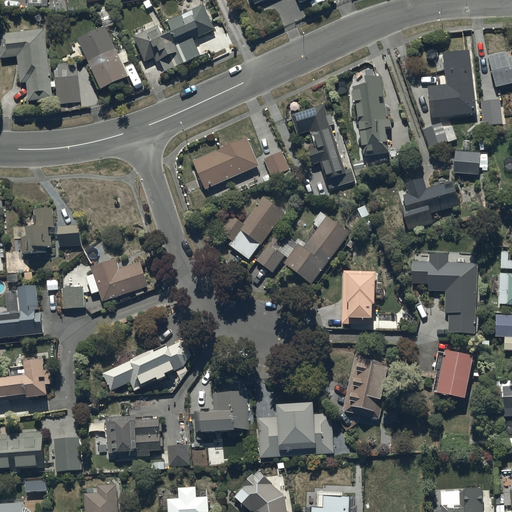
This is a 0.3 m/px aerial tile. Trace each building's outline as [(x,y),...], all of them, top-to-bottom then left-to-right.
[(143,21),(146,29),(134,34),(146,61),(156,57),(157,60),(161,59),(166,70),(204,54),(196,36),(216,28),(205,4),(169,20),(173,28),(164,32),(160,23),(155,25),(152,17),(143,21)] [(97,9),(104,25),(78,37),(101,86),(130,72),(118,46),(116,47),(107,26),(115,22),(107,5),(97,9)] [(57,86),(56,80),(51,80),(45,28),(0,32),(2,56),(18,55),(21,81),(27,81),(28,98),(54,96),(53,86),(57,86)] [(448,83),(430,84),(433,117),(478,112),(471,49),(444,52),(448,83)] [(508,49),(490,53),(497,86),(511,82),(511,54),(509,55),(508,49)] [(58,77),(56,77),(56,80),(57,86),(58,102),(64,101),(65,110),(81,108),(81,100),(82,100),(79,59),(56,60),(58,77)] [(369,78),(355,84),(357,117),(360,117),(363,153),(390,151),(388,124),(393,124),(392,115),(387,116),(384,72),(368,73),(369,78)] [(502,97),(483,98),(485,125),(504,123),(502,97)] [(325,103),(293,112),(299,132),(311,128),(316,145),(309,147),(314,162),(321,160),(330,188),(355,179),(351,168),(346,169),(331,125),(336,123),(332,112),(329,113),(325,103)] [(449,119),(423,128),(430,147),(458,138),(453,124),(451,125),(449,119)] [(194,157),(206,186),(261,164),(249,135),(194,157)] [(282,150),(266,157),(274,176),(291,169),(282,150)] [(481,151),(456,150),(455,171),(480,172),(481,151)] [(426,177),(406,181),(409,192),(405,193),(407,203),(404,204),(409,229),(436,223),(433,210),(461,204),(456,180),(428,186),(426,177)] [(286,212),(264,195),(245,221),(233,212),(221,229),(234,239),(231,244),(252,259),(286,212)] [(48,245),(53,245),(52,235),(51,235),(51,225),(55,224),(54,205),(34,206),(34,221),(27,221),(27,234),(23,234),(23,250),(49,250),(48,245)] [(352,231),(327,214),(305,245),(300,241),(286,262),(316,283),(352,231)] [(60,224),(61,245),(82,245),(82,224),(60,224)] [(290,243),(276,234),(259,259),(275,270),(286,253),(284,252),(290,243)] [(449,261),(449,252),(431,251),(431,259),(414,259),(414,282),(430,282),(430,289),(447,289),(447,311),(451,311),(450,332),(475,332),(477,262),(449,261)] [(510,251),(502,251),(502,266),(511,266),(511,259),(510,260),(510,251)] [(117,256),(92,264),(94,271),(87,274),(94,292),(101,290),(105,300),(151,284),(142,259),(121,267),(117,256)] [(378,269),(344,268),(343,322),(374,323),(375,301),(378,301),(378,269)] [(511,271),(501,271),(501,277),(496,277),(496,288),(501,288),(500,303),(511,303),(511,271)] [(36,284),(18,285),(18,290),(7,291),(9,310),(0,310),(0,336),(45,332),(43,310),(39,310),(36,284)] [(83,284),(63,285),(65,308),(84,307),(83,284)] [(511,313),(497,313),(497,335),(505,336),(505,348),(511,348),(511,313)] [(134,359),(104,372),(111,390),(131,382),(134,389),(144,384),(143,381),(159,374),(160,376),(169,372),(168,369),(177,364),(181,373),(190,369),(187,363),(195,360),(186,338),(172,344),(171,342),(157,348),(156,346),(133,356),(134,359)] [(8,342),(0,342),(0,354),(2,354),(8,349),(8,342)] [(392,358),(356,350),(343,410),(379,417),(392,358)] [(440,396),(440,394),(466,399),(474,357),(447,352),(446,357),(438,355),(434,373),(436,373),(432,394),(440,396)] [(0,393),(30,391),(30,393),(49,392),(48,378),(44,378),(43,373),(47,373),(46,355),(26,356),(27,371),(23,371),(22,365),(12,366),(12,373),(0,374),(0,393)] [(511,379),(496,379),(497,396),(504,396),(504,415),(511,414),(511,379)] [(249,387),(214,389),(215,410),(203,410),(204,430),(251,428),(249,387)] [(317,398),(280,400),(280,416),(259,417),(261,456),(335,453),(333,412),(318,413),(317,398)] [(138,413),(107,415),(109,450),(115,450),(116,457),(124,457),(123,449),(130,449),(130,456),(152,455),(152,450),(163,449),(161,416),(138,418),(138,413)] [(43,430),(0,433),(0,469),(46,466),(43,430)] [(80,435),(56,437),(58,471),(83,469),(80,435)] [(191,441),(169,442),(170,461),(154,462),(155,469),(192,467),(191,441)] [(423,468),(396,468),(396,484),(383,484),(383,500),(373,500),(372,511),(421,511),(421,500),(423,500),(423,468)] [(288,511),(285,495),(260,470),(256,474),(254,472),(244,483),(246,484),(236,494),(254,511),(288,511)] [(99,491),(85,491),(85,511),(120,511),(120,484),(99,484),(99,491)] [(485,485),(466,484),(466,489),(461,489),(460,503),(443,502),(443,511),(428,511),(488,511),(489,495),(491,495),(491,491),(485,491),(485,485)] [(168,511),(209,511),(209,495),(197,495),(197,485),(180,485),(180,497),(169,497),(168,511)] [(357,511),(357,504),(352,504),(352,493),(343,493),(343,489),(317,489),(317,503),(312,503),(312,511),(357,511)] [(25,500),(0,500),(0,511),(34,511),(34,510),(25,510),(25,500)]
